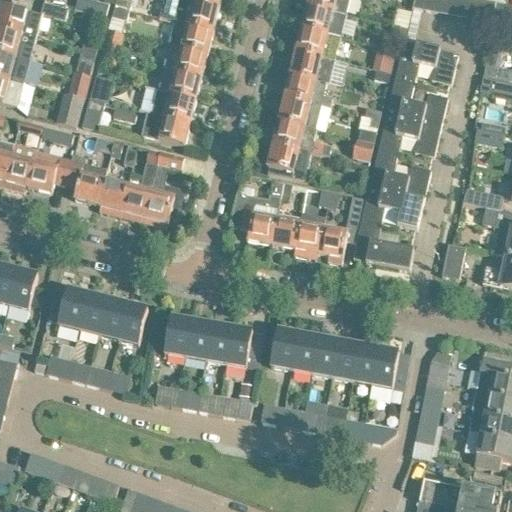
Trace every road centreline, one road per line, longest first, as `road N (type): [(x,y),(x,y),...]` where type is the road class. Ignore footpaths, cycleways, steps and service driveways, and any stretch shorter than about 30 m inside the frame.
road 1 (residential): [(221,511),(38,445),(17,424),(25,394),(53,392),(181,427)]
road 2 (residential): [(198,278),(265,0)]
road 3 (residential): [(428,321),(198,278)]
road 4 (residential): [(181,427),(398,462)]
road 5 (residential): [(198,278),(0,229)]
road 6 (residential): [(428,321),(398,462)]
